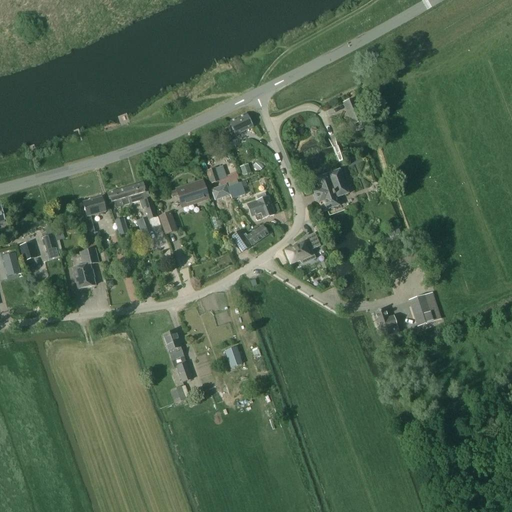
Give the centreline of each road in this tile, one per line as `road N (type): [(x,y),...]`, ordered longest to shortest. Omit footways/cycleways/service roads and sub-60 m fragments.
road 1 (unclassified): [(0,325),(158,311),(285,243),(299,204),(255,98)]
road 2 (tertiary): [(0,193),(255,98)]
road 3 (tertiary): [(255,98),(433,0)]
road 4 (unknown): [(260,260),(316,298),(354,307),(403,297),(407,274)]
road 5 (track): [(372,0),(290,46),(269,65),(255,98)]
